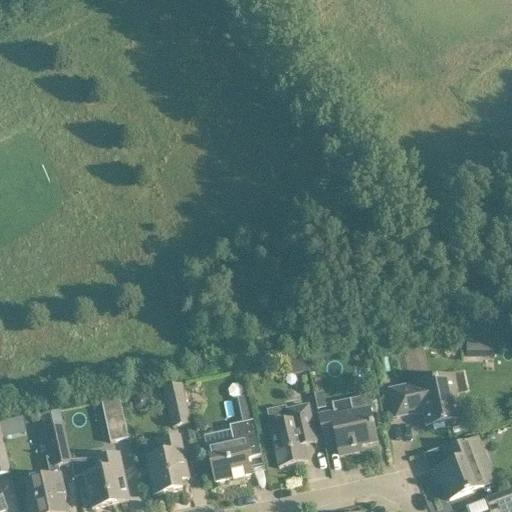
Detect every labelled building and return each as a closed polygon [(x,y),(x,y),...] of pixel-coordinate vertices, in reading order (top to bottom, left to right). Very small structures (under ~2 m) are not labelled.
[(467,355),(492,355),(492,343),(467,343),(467,355)] [(416,385),(416,387),(390,392),(396,419),(424,413),(428,428),(461,421),(451,378),(416,385)] [(164,390),(173,429),(190,425),(182,387),(164,390)] [(323,396),(314,398),(317,410),(326,408),(323,396)] [(208,449),(215,484),(233,481),(233,483),(245,480),(244,478),(251,477),(248,463),(251,463),(251,461),(262,458),(254,422),(249,397),(237,399),(243,425),(230,428),(233,443),(208,449)] [(101,403),(107,429),(111,445),(129,441),(119,399),(101,403)] [(336,442),(339,457),(355,454),(354,449),(377,444),(370,412),(353,416),(350,402),(333,405),(335,414),(319,418),(324,444),(336,442)] [(297,422),(270,428),(279,470),(307,464),(304,448),(317,445),(308,408),(294,411),(297,422)] [(51,478),(26,484),(30,501),(27,502),(29,511),(65,511),(64,502),(66,501),(61,476),(59,468),(72,466),(63,427),(60,413),(43,416),(46,430),(52,459),(47,460),(49,470),(51,478)] [(0,438),(0,477),(10,475),(2,438),(0,438)] [(163,456),(147,459),(155,498),(183,492),(181,483),(189,482),(179,439),(160,443),(163,456)] [(450,466),(435,472),(437,478),(440,476),(450,503),(484,489),(495,485),(485,461),(477,440),(445,453),(450,466)] [(98,474),(85,477),(92,511),(129,503),(119,456),(96,461),(98,474)] [(489,511),(511,511),(511,491),(486,501),(489,511)]
